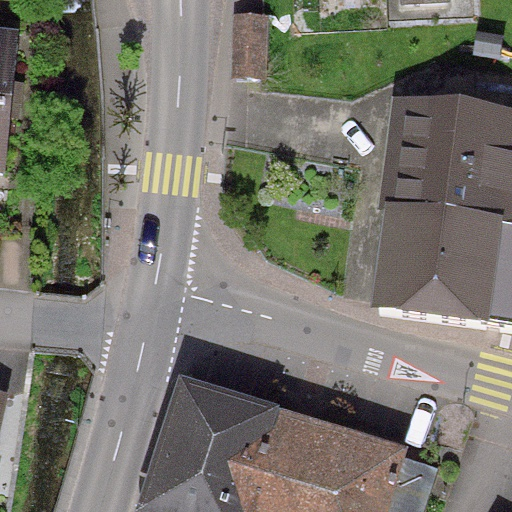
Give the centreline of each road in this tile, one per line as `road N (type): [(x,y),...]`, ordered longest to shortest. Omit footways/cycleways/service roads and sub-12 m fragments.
road 1 (tertiary): [(158,287),(511,390)]
road 2 (secondary): [(182,0),(158,287)]
road 3 (secondary): [(145,343),(96,511)]
road 4 (residential): [(145,343),(0,318)]
